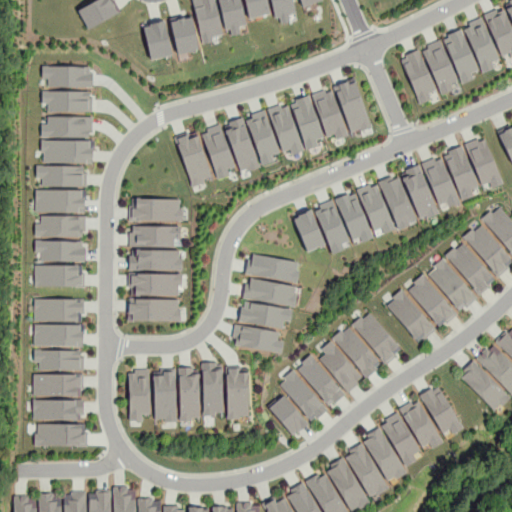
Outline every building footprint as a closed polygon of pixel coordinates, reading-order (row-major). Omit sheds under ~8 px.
[(93,0),(77,9),(88,28),(117,12),(110,0),(93,0)] [(191,0),(202,44),(213,41),(212,36),(223,34),(214,0),(191,0)] [(217,0),(225,29),(231,27),(232,34),(240,33),(238,26),(246,24),(240,0),(217,0)] [(243,0),(248,18),(270,13),(266,0),(243,0)] [(270,0),(274,17),(279,16),(281,23),(290,20),(289,15),(296,13),(292,0),(270,0)] [(511,0),(505,0),(503,1),(511,22),(511,0)] [(483,14),(501,55),(509,52),(511,57),(511,56),(511,29),(502,6),(483,14)] [(169,20),(177,54),(199,48),(191,15),(169,20)] [(463,26),(483,72),(494,67),(492,61),(499,58),(481,18),(463,26)] [(151,59),(143,26),(164,21),(172,54),(151,59)] [(442,39),(462,83),(473,78),(471,72),(479,69),(461,30),(442,39)] [(422,50),(441,94),(452,89),(450,83),(458,79),(439,39),(425,45),(427,48),(422,50)] [(399,58),(419,103),(439,94),(418,49),(399,58)] [(42,65),(92,66),(92,86),(48,86),(48,78),(42,78),(42,65)] [(371,127),(354,79),(333,87),(350,134),(371,127)] [(311,93),(326,136),(333,133),(335,139),(348,134),(331,89),(325,91),(324,88),(311,93)] [(41,90),(41,103),(47,103),(47,111),(92,111),(92,90),(41,90)] [(289,104),(306,150),(318,145),(316,139),(323,136),(308,94),(294,99),(295,102),(289,104)] [(267,108),(282,151),(289,148),(291,154),(304,150),(286,101),(267,108)] [(244,116),(261,165),(274,160),(271,154),(279,151),(264,109),(244,116)] [(41,123),(41,137),(90,137),(90,116),(47,115),(47,123),(41,123)] [(223,126),(240,170),(247,167),(248,171),(260,167),(241,116),(228,121),(229,124),(223,126)] [(201,133),(217,178),(229,174),(227,168),(235,165),(220,123),(206,128),(207,131),(201,133)] [(511,127),(498,134),(511,164),(511,163),(511,127)] [(191,185),(210,179),(195,131),(175,137),(191,185)] [(464,143),(481,185),(489,181),(491,187),(503,182),(483,135),(464,143)] [(41,162),(91,163),(92,140),(42,139),(41,162)] [(444,155),(462,200),(473,195),(470,189),(478,186),(461,145),(448,150),(449,153),(444,155)] [(423,165),(439,207),(457,200),(441,158),(423,165)] [(35,165),(85,165),(85,186),(42,186),(42,177),(35,177),(35,165)] [(401,174),(420,217),(426,214),(428,218),(439,213),(419,166),(401,174)] [(378,181),(398,229),(417,221),(397,173),(378,181)] [(356,189),(373,230),(381,227),(383,233),(395,228),(375,181),(356,189)] [(34,188),(34,211),(83,212),(84,189),(34,188)] [(335,197),(352,239),(359,236),(361,241),(373,236),(353,190),(335,197)] [(129,220),(183,220),(183,208),(179,208),(179,199),(129,198),(129,220)] [(313,206),(333,253),(344,248),(342,243),(349,240),(332,198),(313,206)] [(480,218),(511,255),(511,221),(497,204),(480,218)] [(292,217),(306,251),(325,243),(310,209),(292,217)] [(35,214),(35,235),(85,236),(85,215),(35,214)] [(463,237),(497,275),(511,261),(479,223),(463,237)] [(132,225),(180,225),(180,238),(173,238),(173,246),(129,246),(129,231),(132,231),(132,225)] [(34,240),(84,240),(84,261),(40,261),(40,252),(34,252),(34,240)] [(444,254),(479,295),(496,280),(461,240),(444,254)] [(132,249),(178,249),(178,258),(181,258),(181,270),(129,269),(129,256),(132,257),(132,249)] [(252,253),(299,261),(296,282),(244,273),(246,259),(251,260),(252,253)] [(427,274),(458,310),(476,296),(442,256),(433,264),(435,267),(427,274)] [(35,264),(34,285),(83,286),(83,271),(78,271),(78,265),(35,264)] [(128,272),(181,273),(181,285),(178,285),(178,295),(131,295),(131,287),(128,287),(128,272)] [(407,290),(437,326),(454,311),(423,273),(414,280),(416,283),(407,290)] [(249,277),(295,286),(293,293),(296,294),(293,307),(242,297),(244,285),(248,286),(249,277)] [(386,305),(417,342),(434,327),(400,287),(391,295),(393,298),(386,305)] [(34,297),(34,320),(80,321),(81,298),(34,297)] [(128,298),(178,299),(177,308),(180,308),(180,321),(128,321),(128,298)] [(244,300),(291,308),(289,321),(283,320),(282,328),(238,321),(240,308),(243,308),(244,300)] [(351,324),(386,363),(401,349),(369,312),(362,318),(360,316),(351,324)] [(234,323),(278,331),(277,339),(283,340),(281,353),(235,344),(236,338),(231,337),(234,323)] [(31,324),(79,324),(79,331),(83,331),(83,345),(35,345),(35,335),(31,335),(31,324)] [(495,340),(511,357),(511,325),(511,324),(495,340)] [(332,337),(365,377),(380,364),(347,325),(332,337)] [(319,358),(347,391),(362,379),(329,340),(321,347),(325,352),(319,358)] [(475,357),(511,397),(511,363),(491,341),(475,357)] [(33,349),(82,349),(82,370),(39,369),(39,361),(33,360),(33,349)] [(297,368),(329,405),(344,393),(310,353),(300,361),(302,364),(297,368)] [(460,375),(492,409),(498,403),(501,406),(509,398),(473,359),(462,369),(464,371),(460,375)] [(221,414),(221,365),(203,365),(203,414),(221,414)] [(226,365),(226,419),(238,419),(238,415),(248,415),(248,371),(237,371),(237,365),(226,365)] [(280,383),(308,417),(313,413),(317,418),(327,409),(292,368),(283,376),(285,379),(280,383)] [(153,370),(154,418),(164,418),(164,422),(176,422),(175,370),(153,370)] [(180,418),(197,418),(197,370),(180,370),(180,418)] [(128,371),(129,420),(142,420),(142,413),(149,413),(148,371),(128,371)] [(33,373),(33,395),(80,395),(80,373),(33,373)] [(418,393),(442,432),(449,428),(452,433),(462,427),(437,387),(427,392),(425,389),(418,393)] [(267,405),(292,435),(307,422),(282,392),(267,405)] [(33,398),(32,419),(80,420),(81,399),(33,398)] [(398,408),(422,446),(428,442),(432,448),(442,441),(419,403),(414,406),(411,400),(398,408)] [(380,424),(405,466),(417,460),(413,453),(419,449),(396,411),(384,418),(385,421),(380,424)] [(34,423),(34,445),(87,445),(87,431),(82,431),(82,423),(34,423)] [(362,440),(387,479),(393,475),(395,478),(406,471),(377,426),(367,433),(369,436),(362,440)] [(345,456),(368,495),(376,491),(377,494),(388,488),(360,442),(348,449),(351,452),(345,456)] [(326,469),(350,511),(368,500),(342,456),(329,463),(331,466),(326,469)] [(305,480),(323,511),(347,511),(323,470),(305,480)] [(284,491),(296,511),(320,511),(302,481),(284,491)] [(113,485),(113,511),(136,511),(136,486),(113,485)] [(89,498),(89,511),(110,511),(110,490),(95,490),(95,498),(89,498)] [(85,491),(85,511),(63,511),(63,497),(71,497),(71,491),(85,491)] [(262,502),(267,511),(291,511),(280,492),(262,502)] [(38,493),(38,511),(60,511),(60,493),(38,493)] [(138,499),(138,511),(160,511),(160,499),(138,499)] [(237,503),(237,511),(258,511),(258,502),(237,503)] [(13,503),(13,511),(35,511),(36,503),(13,503)]
